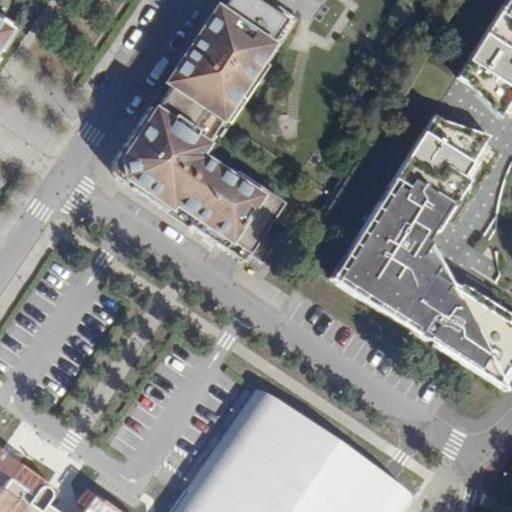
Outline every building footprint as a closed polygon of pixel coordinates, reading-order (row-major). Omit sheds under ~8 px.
[(287,22),(254,0),(228,0),(220,13),(215,9),(181,59),(187,63),(169,89),(154,111),(149,108),(115,158),(118,159),(122,180),(120,183),(165,213),(171,204),(192,219),(186,227),(241,264),(247,255),(261,265),(270,251),(256,242),(277,211),(195,157),(240,92),(247,96),(267,67),(259,62),(287,22)] [(511,0),(508,0),(469,62),(472,64),(470,69),(467,66),(458,79),(467,84),(480,92),(478,96),(501,120),(505,113),(511,101),(511,0)] [(0,55),(18,30),(0,18),(0,55)] [(181,59),(164,85),(169,89),(187,63),(181,59)] [(480,92),(467,84),(478,96),(480,92)] [(427,242),(432,234),(441,219),(446,222),(470,183),(463,179),(484,146),(489,137),(457,127),(455,132),(448,127),(440,122),(433,118),(425,130),(429,132),(425,137),(422,135),(344,259),(350,263),(335,286),(361,302),(365,298),(378,306),(403,322),(416,330),(414,332),(415,336),(426,343),(428,340),(435,345),(433,348),(495,387),(505,371),(511,376),(511,374),(511,328),(506,325),(511,319),(484,302),(480,309),(447,288),(439,283),(432,278),(438,268),(427,261),(421,258),(423,255),(425,251),(428,247),(430,244),(427,242)] [(453,126),(440,122),(448,127),(455,132),(457,127),(453,126)] [(463,179),(470,183),(490,150),(484,146),(463,179)] [(118,159),(115,158),(112,163),(115,179),(120,183),(122,180),(118,159)] [(171,204),(165,213),(186,227),(192,219),(171,204)] [(441,219),(432,234),(436,236),(446,222),(441,219)] [(449,284),(428,247),(425,251),(423,255),(421,258),(427,261),(438,268),(432,278),(439,283),(447,288),(449,284)] [(344,259),(330,283),(335,286),(350,263),(344,259)] [(375,311),(378,306),(365,298),(361,302),(375,311)] [(400,327),(403,322),(378,306),(375,311),(400,327)] [(416,330),(403,322),(400,327),(414,336),(415,336),(414,332),(416,330)] [(502,391),(511,376),(505,371),(495,387),(502,391)] [(400,511),(409,500),(254,394),(167,511),(112,511),(96,500),(87,511),(44,511),(4,485),(0,490),(0,511),(400,511)] [(169,476),(171,472),(180,475),(193,442),(168,432),(153,470),(169,476)]
